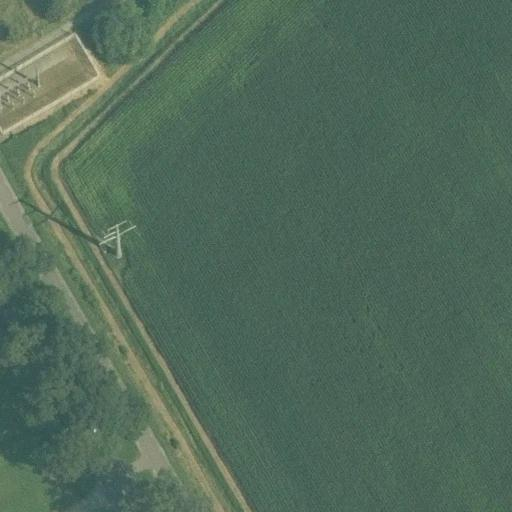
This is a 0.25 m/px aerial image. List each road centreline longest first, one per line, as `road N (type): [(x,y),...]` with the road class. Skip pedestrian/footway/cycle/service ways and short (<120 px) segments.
road 1 (unclassified): [(187,511),(0,187)]
road 2 (primary): [(134,511),(0,280)]
